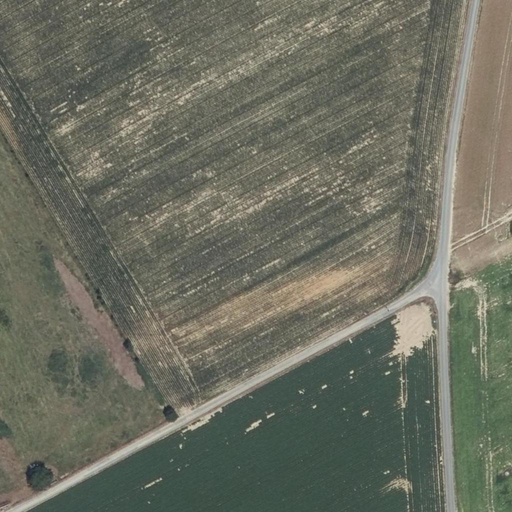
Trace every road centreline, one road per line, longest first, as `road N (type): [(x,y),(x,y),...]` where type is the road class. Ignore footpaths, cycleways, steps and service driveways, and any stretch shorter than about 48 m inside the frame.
road 1 (unclassified): [(10,511),(440,282)]
road 2 (unclassified): [(476,0),(454,122),(440,282)]
road 3 (unclassified): [(450,511),(440,282)]
